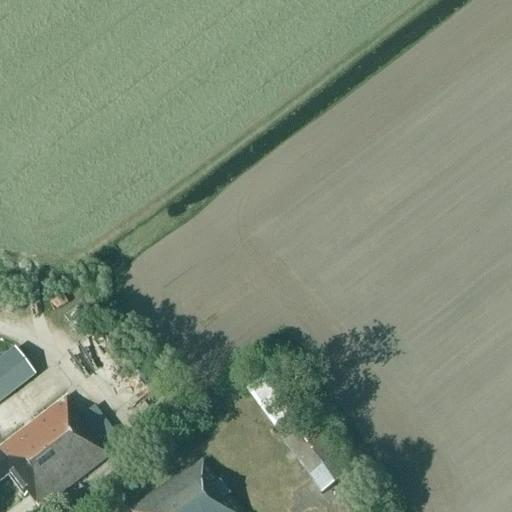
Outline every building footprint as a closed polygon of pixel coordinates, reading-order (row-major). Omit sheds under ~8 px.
[(15,351),(0,362),(0,404),(36,377),(15,351)] [(251,386),(271,414),(297,397),(277,368),(251,386)] [(40,511),(111,457),(90,428),(66,398),(0,449),(0,483),(8,478),(25,499),(28,497),(40,511)] [(318,492),(348,476),(308,405),(278,422),(318,492)] [(240,511),(234,503),(233,504),(204,464),(204,463),(203,461),(130,511),(240,511)]
